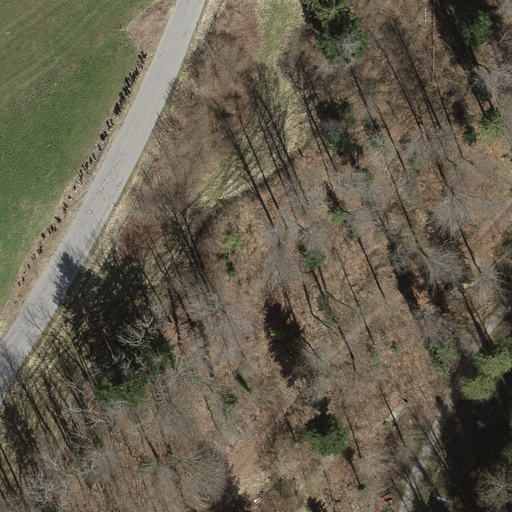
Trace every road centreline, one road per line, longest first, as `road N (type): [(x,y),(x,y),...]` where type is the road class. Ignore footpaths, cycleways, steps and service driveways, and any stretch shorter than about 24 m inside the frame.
road 1 (track): [(511,205),(453,262),(375,304),(224,462),(197,511)]
road 2 (residential): [(0,368),(61,286),(122,175),(195,0)]
road 3 (track): [(407,511),(480,334),(511,307)]
